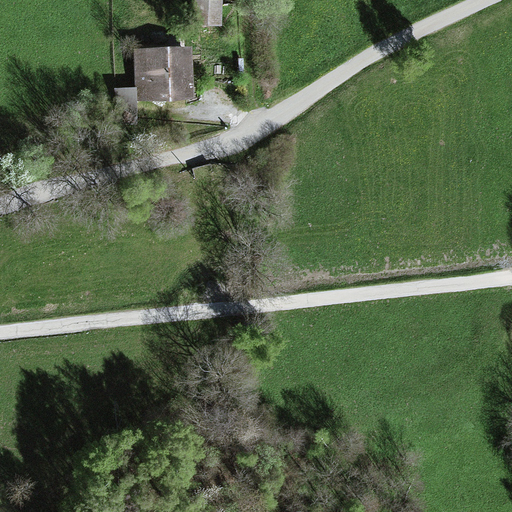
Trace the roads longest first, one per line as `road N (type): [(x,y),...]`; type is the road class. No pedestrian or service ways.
road 1 (unclassified): [(485,0),(377,51),(251,132),(0,207)]
road 2 (unclassified): [(0,332),(511,276)]
